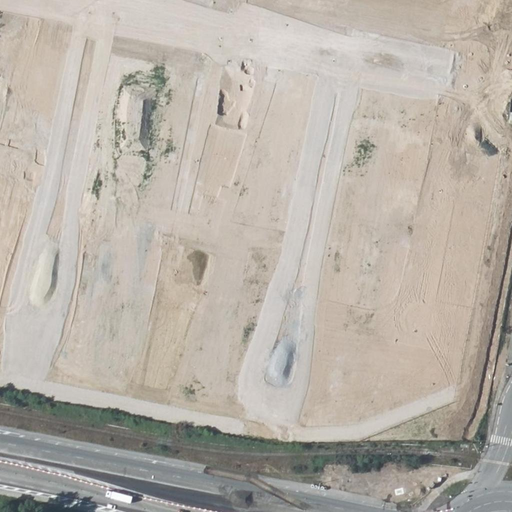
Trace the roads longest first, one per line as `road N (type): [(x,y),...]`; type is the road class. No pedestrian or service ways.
road 1 (residential): [(511,91),(23,0)]
road 2 (primary): [(412,511),(0,431)]
road 3 (primary): [(0,478),(172,511)]
